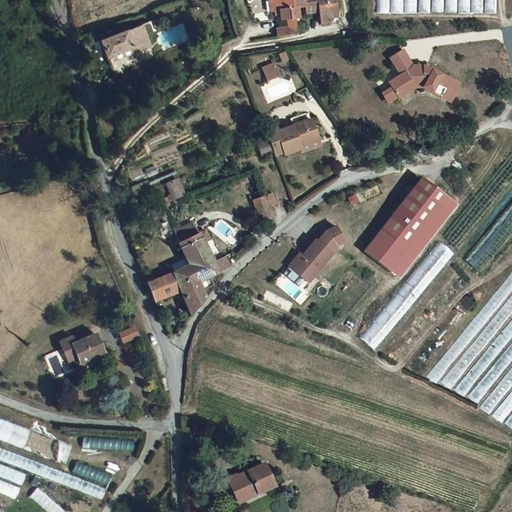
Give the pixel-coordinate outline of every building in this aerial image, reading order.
[(301,7),(299,0),(262,0),(265,13),(270,13),(272,20),(286,17),(289,26),(275,28),(276,37),(297,34),(294,19),(297,18),(295,8),(301,7)] [(299,0),(301,7),(302,12),(311,11),(311,8),(316,7),(318,24),(329,22),(328,13),(335,12),(332,0),(299,0)] [(376,0),(376,14),(390,14),(389,0),(376,0)] [(404,14),(404,0),(390,0),(391,13),(404,14)] [(418,14),(417,0),(404,0),(405,14),(418,14)] [(431,14),(431,0),(418,0),(418,14),(431,14)] [(444,13),(443,0),(432,0),(432,13),(444,13)] [(457,13),(457,0),(445,0),(445,13),(457,13)] [(470,13),(470,0),(458,0),(458,13),(470,13)] [(483,13),(483,0),(471,0),(471,13),(483,13)] [(496,13),(496,0),(484,0),(484,13),(496,13)] [(134,50),(144,47),(141,34),(127,38),(130,50),(134,50)] [(130,50),(127,38),(125,35),(98,43),(103,59),(130,50)] [(386,87),(389,94),(394,104),(410,96),(417,97),(442,114),(453,98),(424,79),(426,76),(409,75),(401,58),(389,62),(398,82),(386,87)] [(264,81),(279,77),(274,62),(259,67),(264,81)] [(386,107),(394,104),(389,94),(381,97),(386,107)] [(297,150),(296,147),(295,142),(313,137),(307,120),(274,130),(281,152),(281,154),(297,150)] [(273,126),(261,129),(270,155),(281,152),(274,130),(273,126)] [(295,142),(296,147),(313,141),(313,137),(295,142)] [(511,150),(441,235),(459,250),(511,185),(511,150)] [(169,201),(184,195),(176,177),(162,183),(169,201)] [(423,178),(416,188),(442,207),(392,273),(399,277),(456,202),(423,178)] [(442,207),(416,188),(366,253),(392,273),(442,207)] [(253,201),(260,220),(271,216),(265,197),(253,201)] [(511,199),(463,258),(481,273),(511,234),(511,199)] [(293,271),(307,283),(331,254),(330,253),(336,246),(344,242),(336,226),(325,232),(317,242),(315,240),(303,255),(305,257),(293,271)] [(170,232),(185,267),(188,273),(210,265),(199,242),(195,233),(193,230),(184,234),(181,229),(170,232)] [(202,230),(195,233),(199,242),(206,239),(202,230)] [(358,337),(374,350),(454,254),(438,241),(358,337)] [(289,267),(293,271),(305,257),(303,255),(301,253),(289,267)] [(224,259),(217,261),(221,271),(228,267),(224,259)] [(188,273),(185,267),(172,272),(178,287),(186,285),(192,300),(200,298),(201,292),(205,291),(209,287),(204,278),(221,271),(217,261),(210,265),(188,273)] [(172,272),(143,285),(150,302),(176,294),(187,319),(200,302),(200,298),(192,300),(186,285),(178,287),(172,272)] [(511,272),(427,376),(437,383),(511,291),(511,272)] [(511,296),(442,382),(450,390),(511,314),(511,296)] [(464,397),(511,338),(511,318),(454,389),(464,397)] [(121,344),(137,337),(132,326),(116,333),(121,344)] [(78,359),(80,365),(104,354),(95,336),(74,345),(71,339),(59,344),(68,363),(78,359)] [(477,403),(511,360),(511,342),(469,396),(477,403)] [(511,369),(481,407),(489,414),(511,386),(511,369)] [(511,392),(493,416),(502,423),(511,410),(511,392)] [(66,444),(0,419),(0,436),(60,459),(66,444)] [(132,441),(83,438),(82,446),(132,449),(132,441)] [(0,459),(102,499),(106,489),(0,448),(0,459)] [(107,486),(111,475),(76,461),(71,471),(107,486)] [(0,464),(0,478),(21,487),(26,475),(0,464)] [(237,473),(226,478),(237,503),(275,488),(265,466),(238,476),(237,473)] [(0,479),(0,494),(16,500),(21,488),(0,479)] [(64,511),(37,489),(31,496),(49,511),(64,511)]
